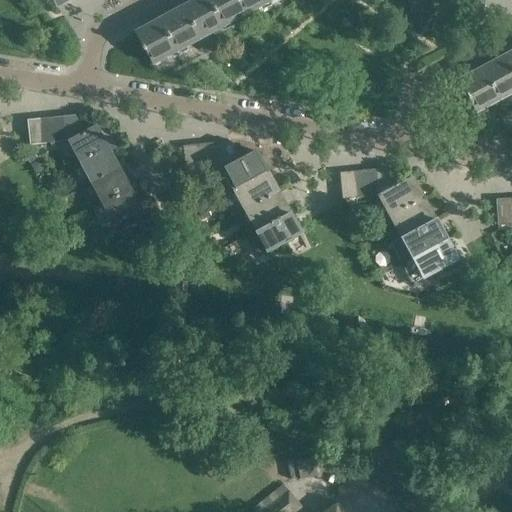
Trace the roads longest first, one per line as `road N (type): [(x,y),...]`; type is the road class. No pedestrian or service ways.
road 1 (residential): [(407,144),(85,90)]
road 2 (residential): [(407,144),(424,79),(511,32)]
road 3 (residential): [(85,90),(99,30),(155,1)]
